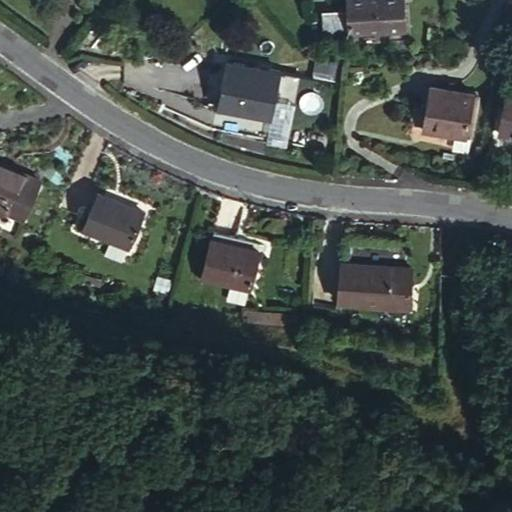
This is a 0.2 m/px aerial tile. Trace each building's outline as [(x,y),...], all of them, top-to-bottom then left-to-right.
[(347,0),(348,7),(349,29),(403,27),(401,0),(347,0)] [(349,29),(348,7),(321,8),(322,32),(349,31),(349,29)] [(271,119),(281,70),(226,59),(216,107),(271,119)] [(466,146),(471,101),(423,97),(421,117),(408,116),(406,141),(466,146)] [(511,101),(504,101),(499,141),(511,142),(511,101)] [(0,212),(16,220),(35,182),(0,165),(0,212)] [(140,215),(95,199),(80,235),(126,252),(140,215)] [(248,295),(256,256),(209,245),(200,284),(248,295)] [(342,308),(412,316),(416,272),(345,263),(342,308)] [(279,336),(280,325),(239,321),(238,332),(279,336)]
